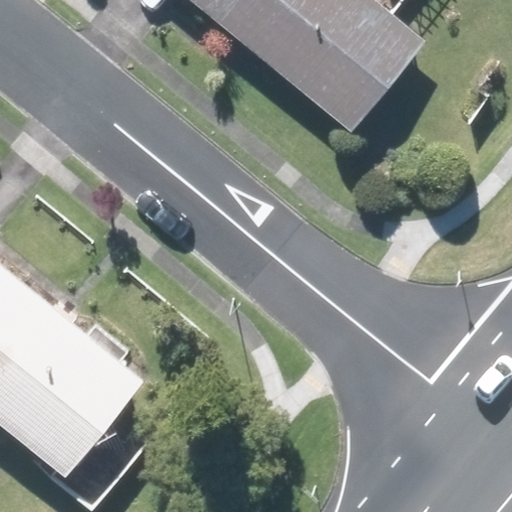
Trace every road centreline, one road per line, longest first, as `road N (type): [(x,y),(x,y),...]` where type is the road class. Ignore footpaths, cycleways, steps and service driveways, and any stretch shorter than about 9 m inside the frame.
road 1 (residential): [(475,407),(0,42)]
road 2 (primary): [(475,407),(391,511)]
